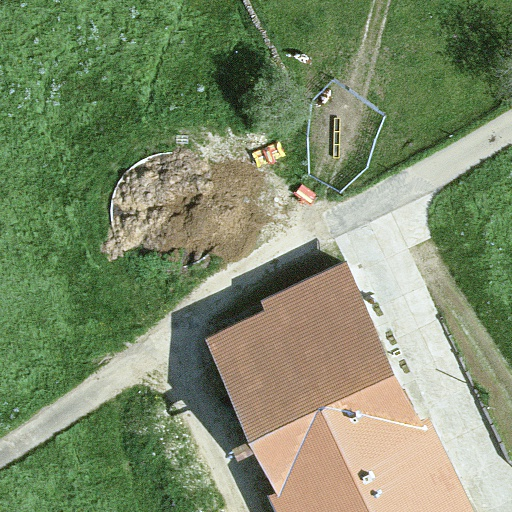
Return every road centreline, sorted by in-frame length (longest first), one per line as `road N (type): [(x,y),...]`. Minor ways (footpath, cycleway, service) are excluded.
road 1 (track): [(0,426),(511,103)]
road 2 (track): [(360,197),(511,490)]
road 3 (track): [(169,318),(233,511)]
